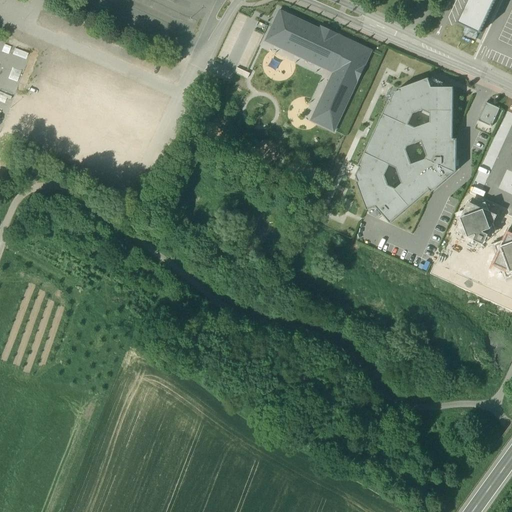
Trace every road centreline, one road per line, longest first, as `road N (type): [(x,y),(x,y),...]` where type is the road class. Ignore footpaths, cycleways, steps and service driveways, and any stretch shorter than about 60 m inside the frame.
road 1 (track): [(0,249),(2,228),(21,197),(50,187),(68,193),(104,212),(246,324),(337,345),(402,407),(479,405),(511,438)]
road 2 (unclassified): [(317,0),(511,87)]
